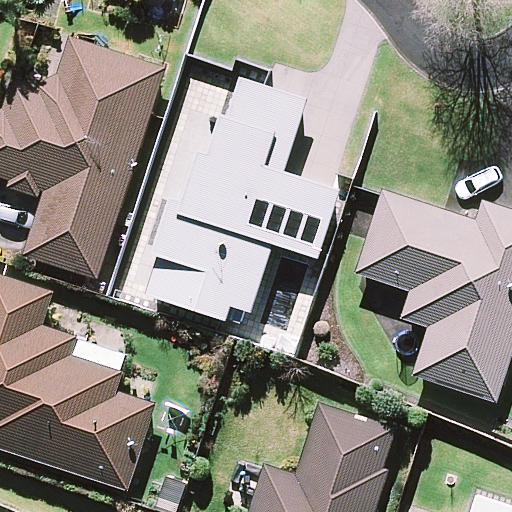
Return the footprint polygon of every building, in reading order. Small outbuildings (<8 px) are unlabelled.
[(165,71),(69,40),(52,92),(3,76),(0,85),(0,175),(12,179),(9,187),(45,198),(27,256),(98,279),(165,71)] [(307,101),(236,78),(212,153),(186,145),(152,253),(160,256),(147,295),(247,327),(273,244),(319,258),(340,190),(284,173),(307,101)] [(476,223),(386,194),(360,275),(413,292),(404,319),(431,328),(416,375),(497,401),(511,355),(511,213),(483,204),(476,223)] [(53,295),(0,276),(0,451),(127,495),(157,405),(113,390),(130,341),(80,324),(75,337),(42,326),(53,295)] [(374,511),(400,430),(321,406),(300,477),(267,467),(253,511),(374,511)] [(164,511),(177,511),(186,486),(154,476),(145,506),(164,511)]
